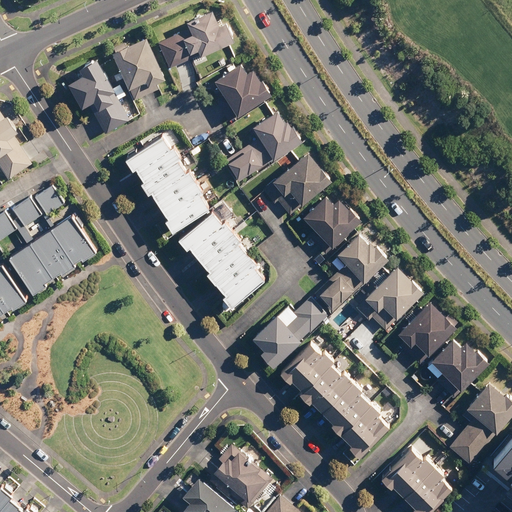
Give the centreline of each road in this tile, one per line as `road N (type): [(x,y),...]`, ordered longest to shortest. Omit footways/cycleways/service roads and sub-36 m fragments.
road 1 (secondary): [(511,327),(381,180),(258,0)]
road 2 (secondary): [(296,0),(374,118),(511,282)]
road 3 (residential): [(215,352),(71,151)]
road 4 (residential): [(365,345),(413,391),(419,412),(343,495)]
road 5 (residential): [(124,511),(236,379)]
road 6 (residential): [(272,225),(298,259),(285,284),(215,352)]
road 7 (residential): [(71,151),(178,97),(208,129)]
road 8 (residential): [(343,495),(236,379)]
road 9 (residential): [(6,53),(124,0)]
